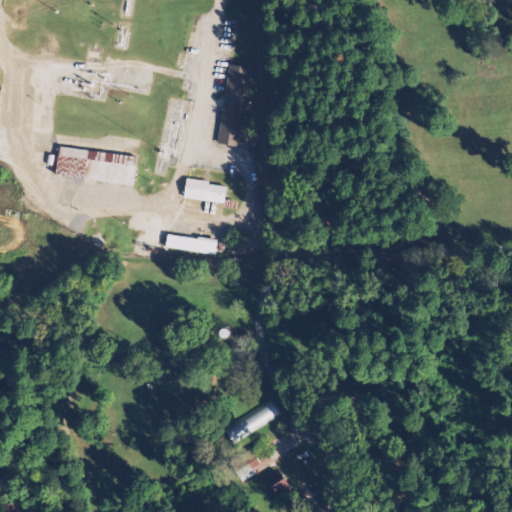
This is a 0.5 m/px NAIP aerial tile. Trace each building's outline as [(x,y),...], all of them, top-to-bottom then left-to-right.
[(252,66),(239,144),(217,140),(230,62),(252,66)] [(137,155),(133,182),(57,172),(61,145),(137,155)] [(188,175),(185,195),(225,201),(228,184),(210,182),(210,178),(188,175)] [(219,240),(217,253),(167,245),(169,232),(219,240)] [(267,425),(261,414),(266,411),(271,420),(280,415),(272,401),(224,429),(234,445),(267,425)] [(273,462),(265,450),(233,471),(242,484),(273,462)] [(292,490),(282,476),(265,488),(275,501),(292,490)]
